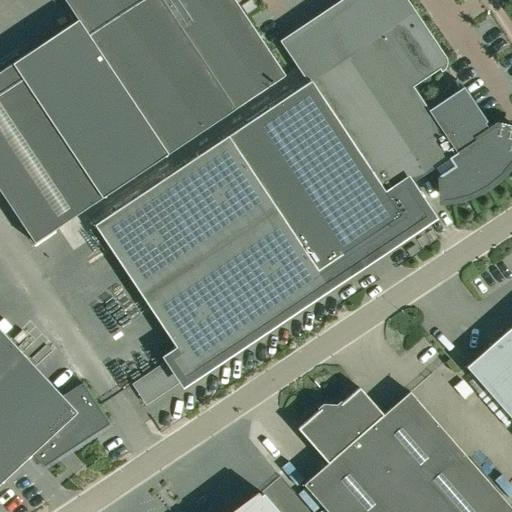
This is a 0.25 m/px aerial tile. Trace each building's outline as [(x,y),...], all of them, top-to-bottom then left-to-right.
[(239,0),(64,0),(77,20),(12,63),(102,197),(167,154),(285,75),(236,2),(239,0)] [(227,136),(93,224),(192,372),(360,260),(351,247),(375,231),(379,238),(384,244),(426,216),(422,209),(406,187),(434,168),(438,175),(440,194),(440,201),(443,201),(447,201),(450,200),(453,200),(456,199),(459,199),(462,198),(465,197),(468,196),(471,195),(473,194),(476,192),(479,191),(481,189),(484,188),(487,186),(489,185),(492,183),(494,181),(496,179),(498,177),(501,175),(503,173),(505,170),(507,168),(509,166),(510,163),(511,160),(511,129),(499,127),(499,126),(498,125),(490,130),(468,97),(462,89),(428,111),(412,87),(440,69),(443,66),(443,62),(442,57),(403,0),(345,0),(284,41),(310,80),(227,136)] [(0,71),(0,192),(34,243),(102,197),(12,63),(0,71)] [(511,325),(466,366),(511,419),(511,325)] [(0,480),(30,452),(43,466),(109,424),(82,383),(60,397),(0,332),(0,480)] [(170,358),(131,384),(146,405),(184,379),(170,358)] [(511,511),(511,509),(409,392),(382,414),(359,387),(339,404),(320,408),(297,428),(327,463),(303,484),(326,511),(511,511)] [(279,511),(262,492),(239,511),(279,511)]
